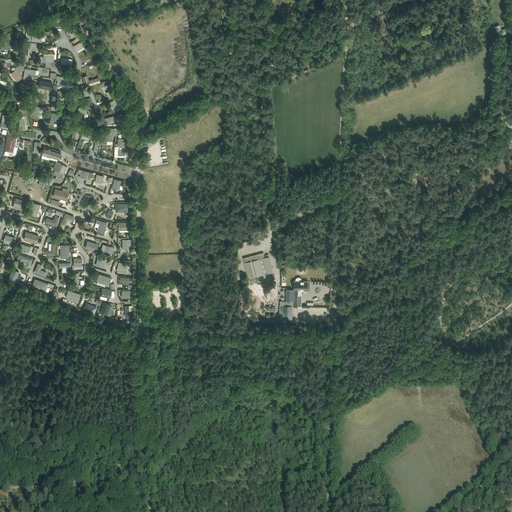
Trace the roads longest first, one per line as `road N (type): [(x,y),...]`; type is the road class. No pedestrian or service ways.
road 1 (track): [(334,320),(307,328),(156,325),(133,337),(0,283)]
road 2 (track): [(334,317),(344,31)]
road 3 (track): [(135,132),(344,31)]
road 4 (track): [(83,318),(49,440),(143,455)]
road 5 (track): [(140,332),(136,165),(155,164),(148,132)]
road 6 (track): [(406,269),(418,370),(511,303)]
road 7 (track): [(511,198),(334,320)]
road 8 (track): [(327,511),(333,328)]
road 9 (track): [(147,511),(140,332)]
road 10 (track): [(135,132),(128,100),(66,0)]
road 11 (track): [(434,250),(428,232),(476,168),(511,139)]
road 12 (track): [(144,485),(0,487)]
road 13 (track): [(65,148),(78,64),(61,31)]
